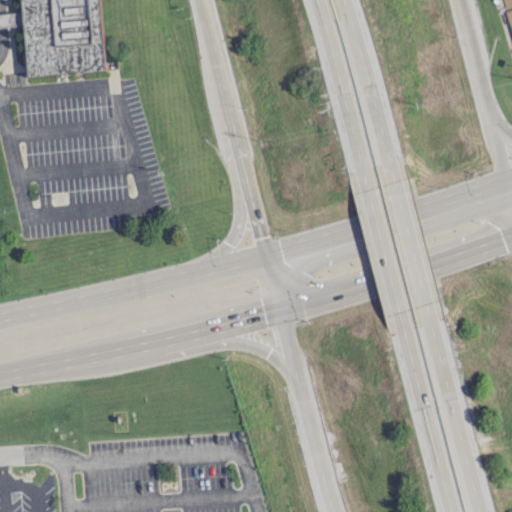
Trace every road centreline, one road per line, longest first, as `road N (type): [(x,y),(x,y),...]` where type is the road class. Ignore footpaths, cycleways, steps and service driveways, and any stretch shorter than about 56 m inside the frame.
road 1 (secondary): [(511,184),(269,256),(0,315)]
road 2 (secondary): [(0,367),(320,291)]
road 3 (trunk): [(203,0),(269,256),(320,291)]
road 4 (trunk): [(359,232),(297,278),(281,302),(337,511)]
road 5 (trunk): [(85,350),(136,358),(229,336),(254,338),(301,376)]
road 6 (trunk): [(476,511),(426,303)]
road 7 (trunk): [(397,308),(447,511)]
road 8 (secondary): [(320,291),(511,231)]
road 9 (trunk): [(317,0),(367,191)]
road 10 (trunk): [(393,181),(343,0)]
road 11 (trunk): [(466,247),(511,184),(492,114)]
road 12 (trunk): [(240,150),(239,231),(197,272)]
road 13 (trunk): [(426,303),(393,181)]
road 14 (trunk): [(367,191),(397,308)]
